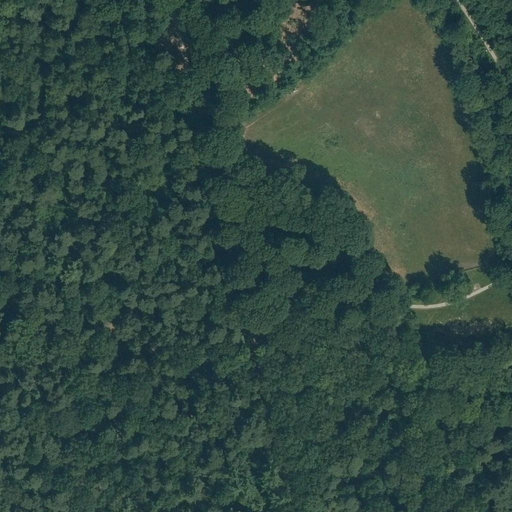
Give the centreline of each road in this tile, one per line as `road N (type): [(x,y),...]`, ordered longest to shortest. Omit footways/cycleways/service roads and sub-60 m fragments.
road 1 (track): [(169,0),(292,511)]
road 2 (track): [(463,511),(409,478),(270,483),(137,453),(52,454),(0,444)]
